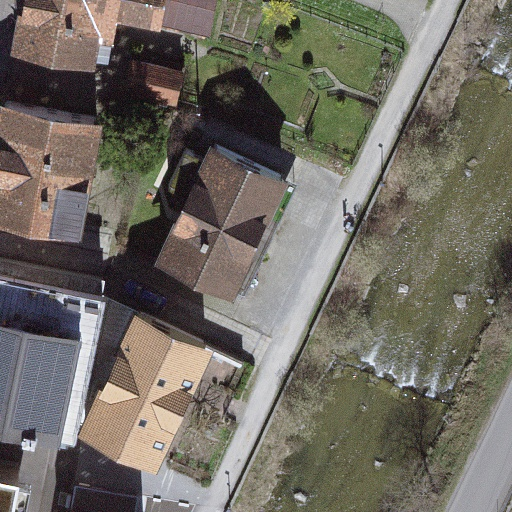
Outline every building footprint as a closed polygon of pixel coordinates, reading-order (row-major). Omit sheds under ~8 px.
[(228,0),(40,0),(31,52),(113,67),(119,39),(135,42),(140,18),(167,23),(165,36),(220,46),(228,0)] [(187,75),(143,69),(138,101),(182,108),(187,75)] [(119,120),(26,102),(4,215),(115,237),(125,188),(106,184),(119,120)] [(256,296),(305,183),(225,148),(175,261),(256,296)] [(114,291),(0,268),(0,419),(85,436),(114,291)] [(238,341),(159,305),(102,431),(181,467),(238,341)] [(36,511),(39,504),(46,470),(0,460),(0,511),(36,511)] [(79,511),(144,511),(146,502),(83,493),(79,511)]
